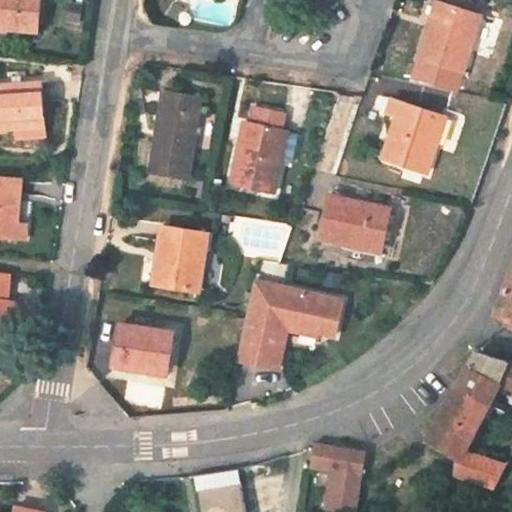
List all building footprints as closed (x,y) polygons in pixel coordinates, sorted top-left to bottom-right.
[(0,0),(0,27),(9,29),(38,31),(41,0),(0,0)] [(482,16),(440,3),(431,29),(429,29),(420,58),(464,72),(482,16)] [(0,88),(0,129),(16,129),(17,139),(46,137),(43,85),(0,88)] [(203,97),(164,92),(152,174),(189,180),(203,97)] [(446,117),(393,100),(388,115),(397,118),(384,160),(427,174),(446,117)] [(286,115),(256,109),(253,124),(246,123),(234,183),(277,192),(290,131),(283,129),(286,115)] [(449,118),(441,142),(453,146),(461,122),(449,118)] [(21,181),(0,179),(0,237),(26,240),(27,225),(15,224),(18,197),(20,197),(21,181)] [(321,237),(354,245),(383,251),(392,209),(330,196),(321,237)] [(199,231),(163,226),(154,285),(199,292),(200,292),(209,233),(199,231)] [(383,251),(354,245),(352,251),(382,258),(383,251)] [(511,271),(495,315),(511,323),(511,271)] [(9,273),(0,272),(0,367),(6,368),(17,303),(7,302),(9,273)] [(343,313),(254,293),(236,374),(277,383),(283,359),(274,357),(278,337),(300,342),(299,345),(318,350),(319,346),(335,349),(343,313)] [(114,371),(130,373),(131,366),(168,371),(174,333),(121,324),(114,371)] [(274,357),(283,359),(286,343),(299,345),(300,342),(278,337),(274,357)] [(511,386),(511,363),(477,352),(458,386),(491,405),(503,382),(511,386)] [(131,366),(130,373),(167,378),(168,371),(131,366)] [(491,405),(458,386),(442,417),(439,417),(426,441),(459,458),(457,475),(497,488),(508,465),(467,451),(487,413),(505,422),(508,415),(491,405)] [(334,470),(327,508),(353,511),(357,511),(367,452),(316,443),(313,467),(334,470)] [(248,511),(245,487),(215,492),(201,494),(203,511),(248,511)]
